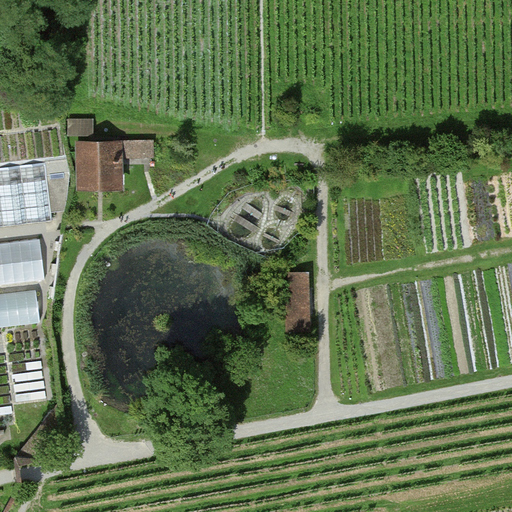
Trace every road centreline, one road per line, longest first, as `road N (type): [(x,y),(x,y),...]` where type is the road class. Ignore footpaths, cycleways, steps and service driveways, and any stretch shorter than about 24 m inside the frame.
road 1 (track): [(94,459),(71,354),(71,292),(85,255),(107,224),(157,207),(259,150),(317,146),(327,415)]
road 2 (track): [(511,380),(20,475)]
road 3 (track): [(317,146),(336,137),(511,118)]
road 4 (track): [(324,285),(511,250)]
